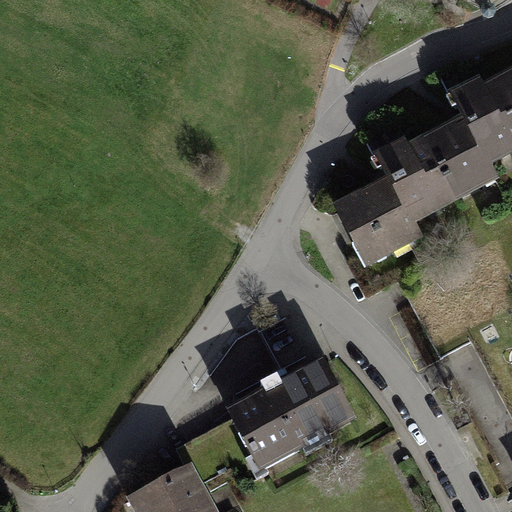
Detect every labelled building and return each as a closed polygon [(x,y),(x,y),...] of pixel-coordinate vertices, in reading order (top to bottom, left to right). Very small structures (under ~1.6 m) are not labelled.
[(511,73),(488,86),(511,131),(511,73)] [(466,118),(407,150),(442,214),(498,184),(490,170),(511,158),(511,131),(488,86),(483,79),(453,95),(466,118)] [(386,185),(332,213),(363,273),(412,248),(418,261),(430,256),(416,229),(442,214),(407,150),(395,125),(364,142),(386,185)] [(326,362),(229,412),(262,474),(358,423),(326,362)] [(215,511),(194,470),(129,503),(133,511),(215,511)]
